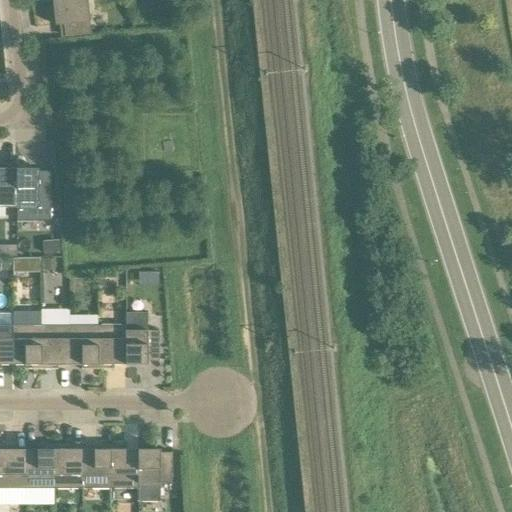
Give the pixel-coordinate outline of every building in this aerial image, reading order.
[(52,4),(54,18),(55,27),(63,26),(65,38),(91,35),(87,0),(52,4)] [(0,208),(17,208),(17,170),(0,169),(0,208)] [(17,170),(17,208),(17,222),(50,221),(50,203),(50,172),(27,172),(27,170),(17,170)] [(59,253),(58,241),(42,242),(43,254),(59,253)] [(7,247),(7,257),(16,257),(16,247),(7,247)] [(40,258),(27,259),(27,273),(40,273),(40,258)] [(56,271),(56,259),(43,259),(43,271),(56,271)] [(0,270),(9,271),(9,260),(0,260),(0,270)] [(112,291),(112,275),(101,275),(101,291),(112,291)] [(126,313),(126,326),(126,366),(136,365),(136,363),(159,363),(159,331),(147,332),(147,313),(126,313)] [(13,327),(0,326),(0,365),(13,366),(13,327)] [(126,326),(97,327),(97,370),(108,370),(107,366),(126,366),(126,326)] [(41,327),(13,327),(13,366),(31,366),(31,371),(41,370),(41,327)] [(69,327),(41,327),(41,370),(51,370),(51,366),(69,366),(69,327)] [(87,370),(97,370),(97,327),(69,327),(69,366),(87,366),(87,370)] [(0,489),(25,490),(25,451),(7,451),(7,446),(0,445),(0,489)] [(25,490),(53,490),(53,446),(43,446),(43,450),(25,451),(25,490)] [(63,446),(53,446),(53,490),(82,490),(82,450),(63,451),(63,446)] [(82,490),(110,490),(110,446),(100,446),(100,450),(82,450),(82,490)] [(110,490),(138,490),(138,450),(120,450),(120,446),(110,446),(110,490)] [(138,450),(138,490),(138,502),(160,502),(160,484),(172,484),(172,453),(160,453),(160,450),(138,450)]
